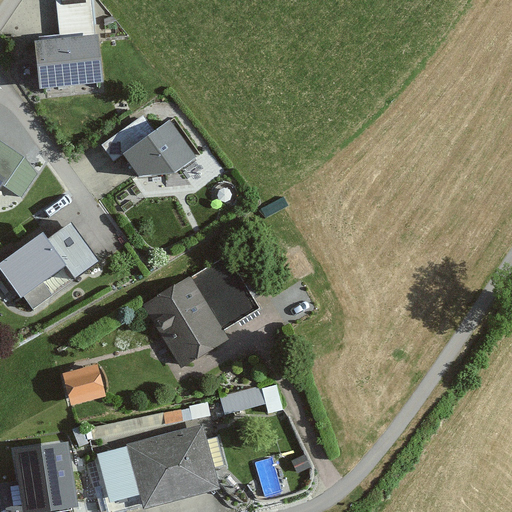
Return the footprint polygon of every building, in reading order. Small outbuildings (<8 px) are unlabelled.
[(31,41),(36,91),(98,85),(93,36),(89,37),(85,0),(52,0),(56,39),(31,41)] [(134,177),(167,175),(191,159),(166,122),(151,132),(141,117),(100,145),(112,163),(120,157),(134,177)] [(0,262),(0,277),(17,300),(60,267),(71,281),(96,262),(67,224),(42,243),(36,235),(0,262)] [(142,309),(180,370),(227,340),(222,333),(257,311),(223,258),(142,309)] [(61,374),(71,406),(109,395),(99,362),(61,374)] [(279,385),(222,393),(225,412),(281,404),(279,385)] [(123,448),(140,511),(143,511),(214,492),(196,428),(123,448)] [(68,441),(14,449),(22,511),(52,511),(78,508),(68,441)]
